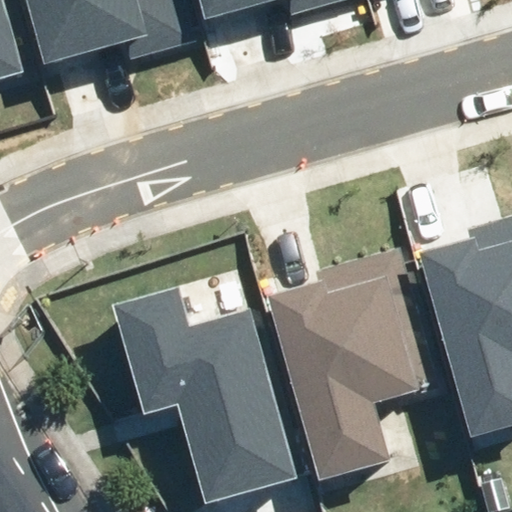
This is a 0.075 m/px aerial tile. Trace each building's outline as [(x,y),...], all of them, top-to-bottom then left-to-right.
[(19,0),(39,67),(181,26),(173,0),(19,0)] [(206,0),(214,24),(294,0),(206,0)] [(511,242),(432,265),(483,448),(511,439),(511,242)] [(398,265),(280,298),(332,481),(397,463),(383,413),(436,399),(398,265)] [(215,471),(293,453),(256,301),(179,319),(169,280),(118,292),(140,385),(191,372),(215,471)]
